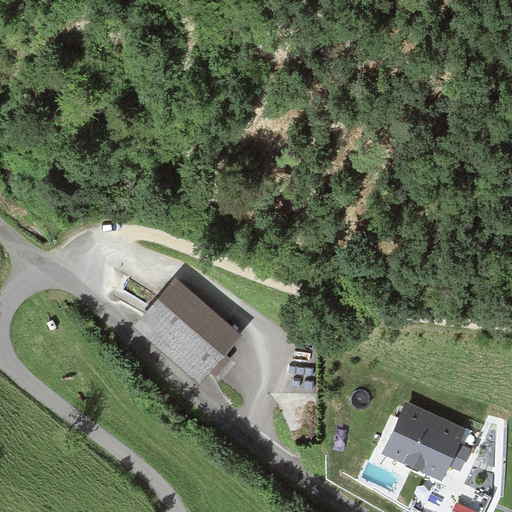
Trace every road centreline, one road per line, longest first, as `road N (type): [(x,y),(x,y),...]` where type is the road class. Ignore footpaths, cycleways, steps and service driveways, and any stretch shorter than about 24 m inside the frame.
road 1 (track): [(511,322),(342,302),(139,231),(79,239),(38,265)]
road 2 (residential): [(38,265),(353,511)]
road 3 (residential): [(177,511),(163,490),(11,368),(0,346)]
